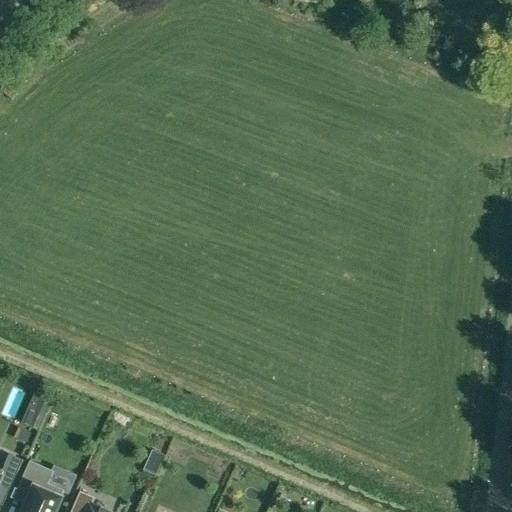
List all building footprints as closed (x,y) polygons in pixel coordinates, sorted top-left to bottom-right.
[(79,0),(73,5),(84,19),(104,3),(103,2),(105,0),(79,0)] [(35,392),(28,408),(43,414),(50,399),(35,392)] [(151,451),(145,464),(156,469),(162,456),(151,451)] [(0,470),(0,499),(3,501),(21,460),(8,454),(1,471),(0,470)] [(20,511),(52,511),(62,491),(46,484),(51,473),(28,463),(16,490),(28,495),(20,511)] [(103,511),(90,506),(93,498),(79,492),(69,511),(103,511)]
